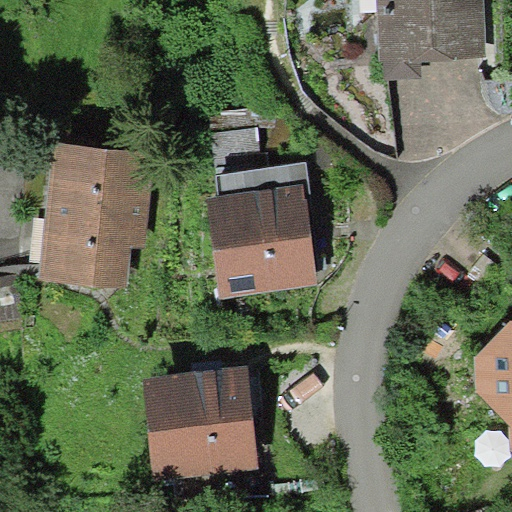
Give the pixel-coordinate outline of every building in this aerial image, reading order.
[(471,0),(378,0),(381,59),(474,55),(471,0)] [(252,132),(249,111),(203,113),(226,284),(314,272),(298,167),(240,175),(239,167),(248,165),(244,133),(252,132)] [(15,151),(0,149),(0,238),(6,239),(15,151)] [(135,161),(59,154),(47,270),(106,275),(110,241),(133,243),(137,203),(131,192),(133,163),(135,163),(135,161)] [(0,318),(16,316),(15,278),(0,279),(0,318)] [(511,324),(510,325),(483,355),(484,393),(511,418),(511,324)] [(166,464),(239,457),(229,365),(190,369),(192,383),(158,387),(166,464)]
